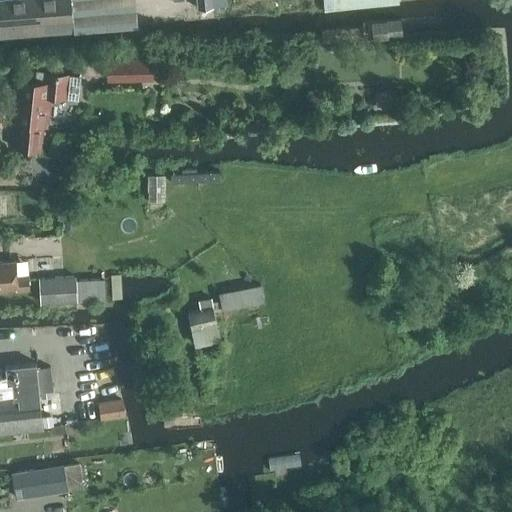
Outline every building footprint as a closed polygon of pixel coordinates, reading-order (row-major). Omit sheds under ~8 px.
[(0,0),(0,18),(0,24),(1,35),(73,29),(70,0),(0,0)] [(198,0),(199,8),(213,6),(212,0),(198,0)] [(109,79),(153,78),(152,58),(108,59),(109,79)] [(66,97),(66,96),(77,97),(80,74),(69,73),(37,70),(36,80),(16,78),(12,121),(18,122),(15,146),(41,148),(43,125),(47,125),(50,95),(66,97)] [(166,174),(148,174),(148,200),(165,200),(166,174)] [(16,260),(0,261),(0,287),(17,287),(17,288),(29,288),(28,274),(17,275),(16,260)] [(39,276),(40,302),(105,298),(104,276),(76,278),(76,274),(39,276)] [(219,291),(223,308),(264,300),(260,283),(219,291)] [(212,297),(199,300),(201,309),(188,311),(195,343),(220,337),(212,297)] [(0,432),(43,429),(39,389),(40,389),(36,361),(5,364),(5,366),(0,366),(0,432)] [(99,400),(101,418),(126,414),(123,396),(99,400)] [(16,496),(84,486),(82,465),(13,475),(16,496)]
